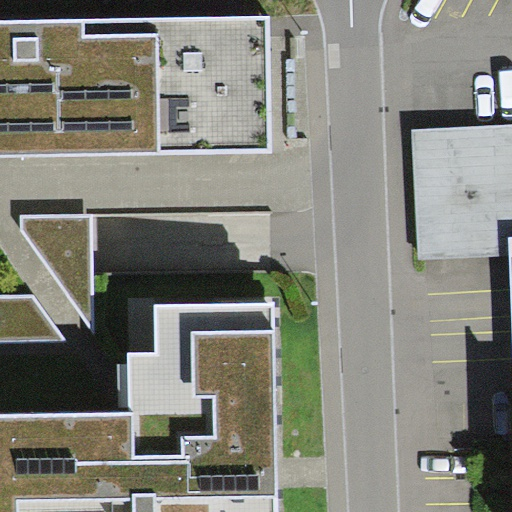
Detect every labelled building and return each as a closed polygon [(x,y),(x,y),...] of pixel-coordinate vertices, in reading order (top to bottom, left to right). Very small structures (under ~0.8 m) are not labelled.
[(265,18),(0,23),(0,153),(267,149),(265,18)] [(511,130),(411,135),(415,260),(511,257),(511,321),(511,130)] [(90,216),(22,217),(22,230),(91,332),(90,216)] [(33,295),(0,296),(0,339),(65,339),(33,295)] [(269,511),(263,307),(145,311),(147,353),(114,354),(116,414),(0,417),(0,511),(269,511)]
